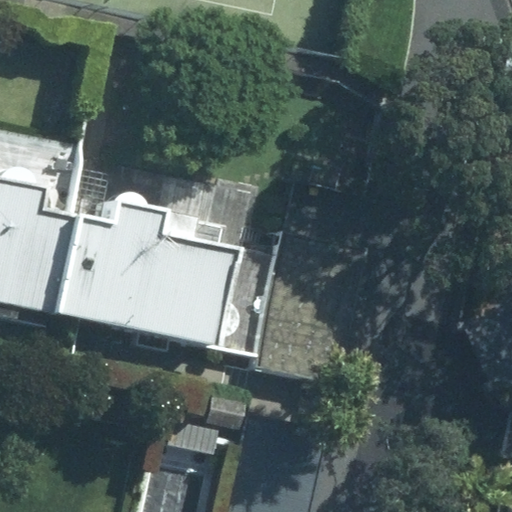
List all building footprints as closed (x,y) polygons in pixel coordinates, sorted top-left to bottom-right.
[(487,76),(511,81),(511,26),(494,41),(487,76)] [(0,305),(39,314),(60,214),(26,207),(31,183),(0,176),(0,305)] [(88,220),(60,214),(39,314),(198,347),(219,247),(141,231),(145,209),(93,198),(88,220)] [(281,231),(252,368),(332,384),(361,248),(281,231)] [(200,422),(233,428),(239,401),(206,394),(200,422)] [(303,511),(321,430),(243,414),(222,511),(303,511)]
